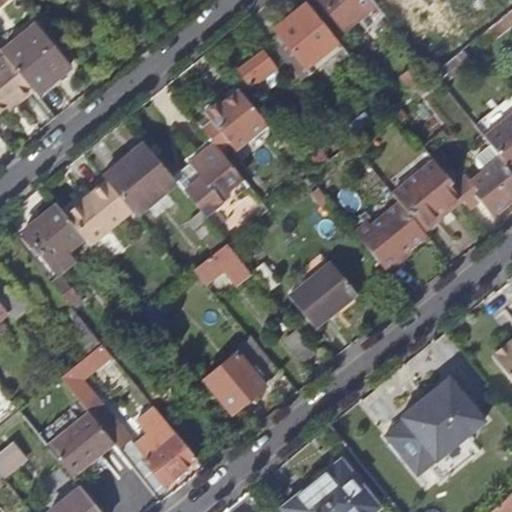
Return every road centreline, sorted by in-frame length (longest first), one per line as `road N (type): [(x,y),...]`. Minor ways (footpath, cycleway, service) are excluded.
road 1 (residential): [(178,511),(511,242)]
road 2 (residential): [(235,0),(0,191)]
